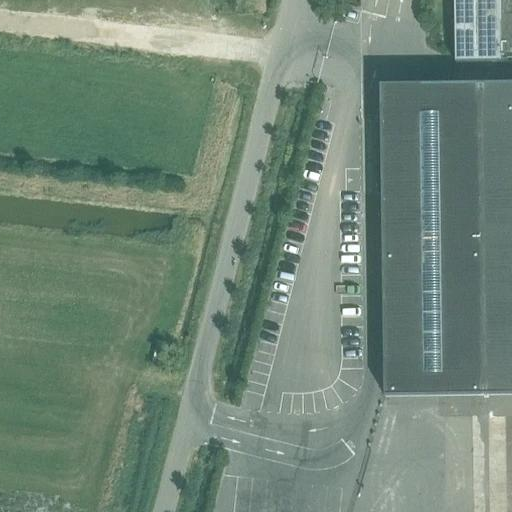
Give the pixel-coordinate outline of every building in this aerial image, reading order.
[(511,0),(455,0),(455,64),(511,63),(511,0)] [(511,84),(380,85),(385,397),(511,395),(511,84)] [(263,298),(262,335),(305,336),(305,324),(334,324),(334,315),(326,314),(326,299),(263,298)] [(241,406),(303,409),(304,371),(242,369),(241,406)] [(345,407),(363,407),(363,378),(345,378),(345,407)] [(303,477),(301,511),(335,511),(337,479),(303,477)]
